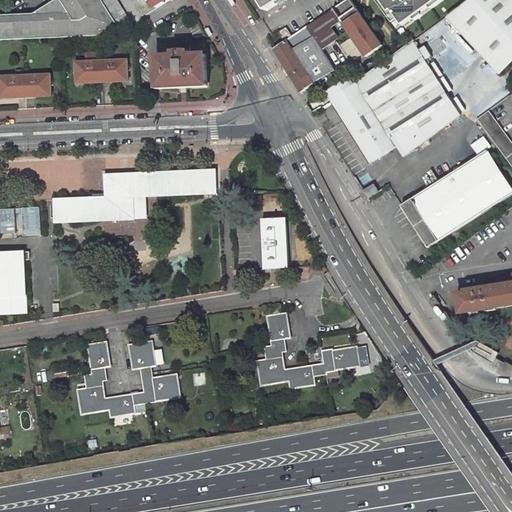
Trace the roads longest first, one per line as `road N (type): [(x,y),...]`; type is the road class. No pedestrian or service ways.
road 1 (trunk): [(511,407),(0,497)]
road 2 (trunk): [(511,438),(49,511)]
road 3 (tertiary): [(288,147),(377,310),(511,503)]
road 4 (tertiary): [(511,383),(465,370),(442,349),(320,147),(282,107)]
road 5 (residential): [(0,339),(306,291)]
road 6 (tertiary): [(263,114),(218,125),(0,135)]
road 7 (trunk): [(269,511),(511,472)]
road 8 (tertiary): [(206,0),(263,114)]
road 9 (tertiary): [(282,107),(217,0)]
